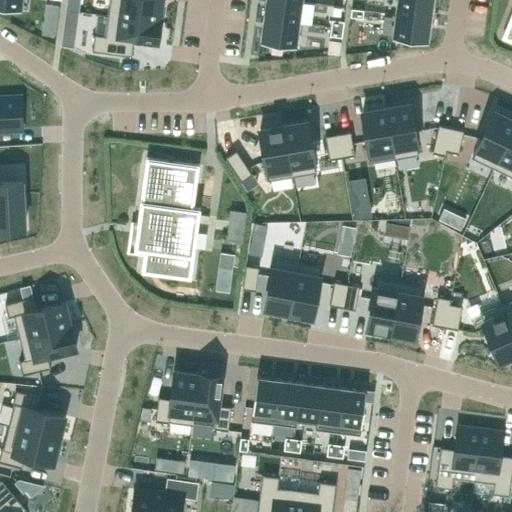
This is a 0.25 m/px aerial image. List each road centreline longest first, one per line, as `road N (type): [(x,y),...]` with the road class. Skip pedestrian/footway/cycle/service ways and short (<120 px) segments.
road 1 (residential): [(418,376),(121,325)]
road 2 (residential): [(203,103),(450,59)]
road 3 (residential): [(87,511),(121,325)]
road 4 (residential): [(365,511),(370,478),(404,452),(418,376)]
road 5 (residential): [(74,248),(77,104)]
road 6 (residential): [(77,104),(203,103)]
